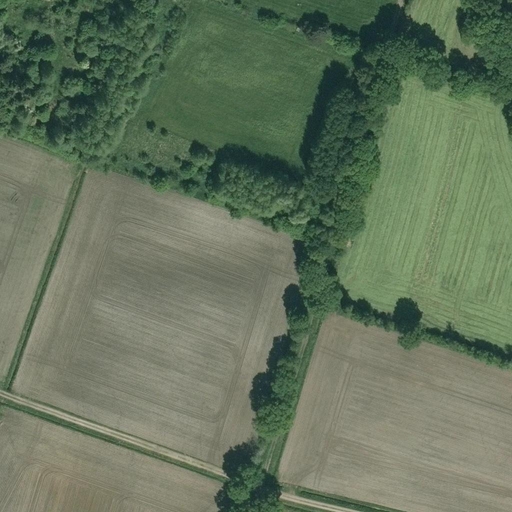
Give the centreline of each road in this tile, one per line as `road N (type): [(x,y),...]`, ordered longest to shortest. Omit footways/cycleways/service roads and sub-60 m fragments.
road 1 (track): [(254,511),(405,0)]
road 2 (track): [(0,393),(260,490),(349,511)]
